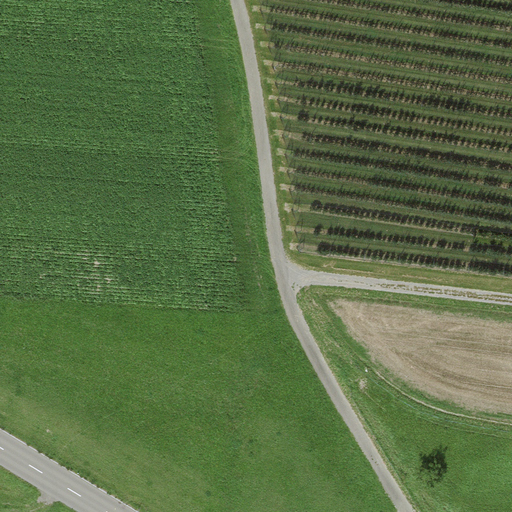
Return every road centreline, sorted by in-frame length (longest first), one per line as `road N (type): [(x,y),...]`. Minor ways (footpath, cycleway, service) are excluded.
road 1 (track): [(238,0),(282,272),(511,301)]
road 2 (track): [(282,272),(312,351),(407,511)]
road 3 (tertiary): [(0,446),(108,511)]
